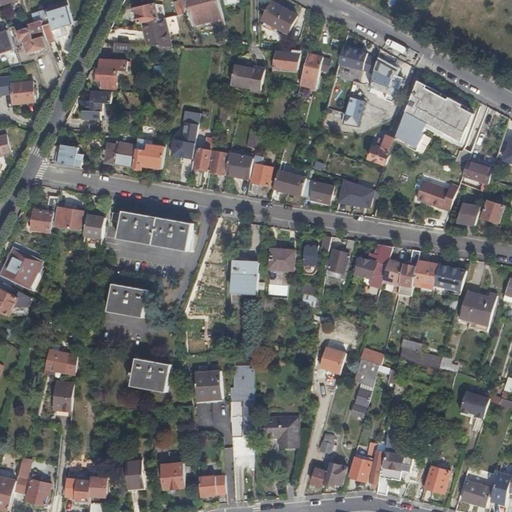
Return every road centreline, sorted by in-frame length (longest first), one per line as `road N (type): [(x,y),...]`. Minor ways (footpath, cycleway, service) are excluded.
road 1 (residential): [(511,254),(28,171)]
road 2 (residential): [(321,0),(511,103)]
road 3 (tertiary): [(112,0),(28,171)]
road 4 (residential): [(402,511),(369,504),(276,511)]
